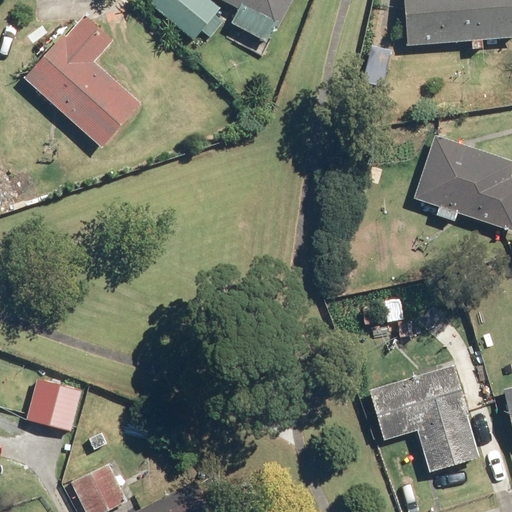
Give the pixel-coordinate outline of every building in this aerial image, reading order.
[(205,0),(153,0),(152,1),(189,34),(214,7),(205,0)] [(222,0),(278,30),(294,0),(222,0)] [(511,0),(407,0),(411,45),(511,38),(511,0)] [(145,104),(98,63),(117,38),(82,12),(65,34),(25,79),(106,149),(145,104)] [(511,168),(438,142),(419,198),(511,230),(511,168)] [(37,172),(0,187),(0,198),(8,216),(48,199),(37,172)] [(502,276),(460,287),(481,367),(504,361),(487,300),(507,295),(502,276)] [(373,387),(388,438),(419,429),(429,468),(479,455),(454,363),(405,376),(405,378),(373,387)] [(26,421),(74,432),(83,394),(35,382),(26,421)] [(110,466),(77,484),(92,511),(104,511),(128,499),(110,466)] [(135,511),(212,511),(196,481),(135,511)]
